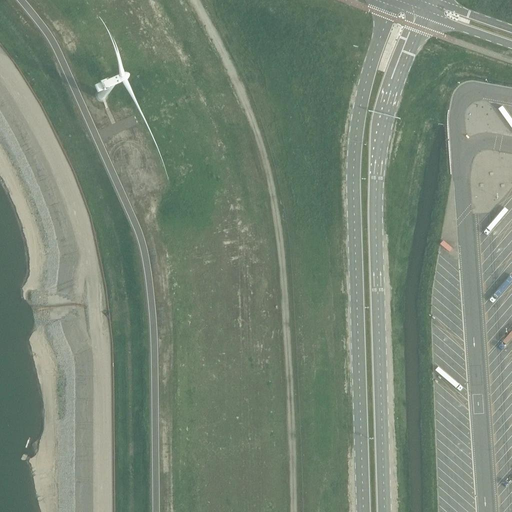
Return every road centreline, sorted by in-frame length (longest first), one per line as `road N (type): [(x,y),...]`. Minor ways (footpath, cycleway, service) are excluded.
road 1 (unclassified): [(392,4),(354,150),(364,511)]
road 2 (unclassified): [(384,511),(375,153),(385,105),(425,15)]
road 3 (track): [(0,107),(63,269),(69,511)]
